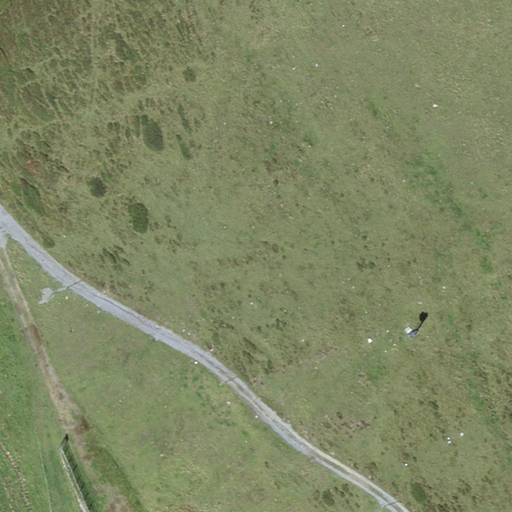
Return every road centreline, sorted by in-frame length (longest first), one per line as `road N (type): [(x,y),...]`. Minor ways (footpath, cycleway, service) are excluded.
road 1 (track): [(0,214),(216,367),(392,511)]
road 2 (track): [(0,242),(118,511)]
